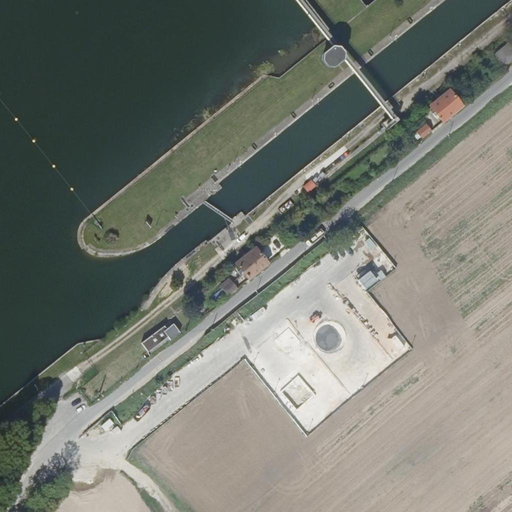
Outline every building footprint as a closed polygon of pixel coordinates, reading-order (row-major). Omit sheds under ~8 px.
[(503,68),(511,61),(511,59),(507,53),(497,61),(503,68)] [(443,122),(462,107),(450,92),(431,107),(443,122)] [(418,132),(424,137),(432,131),(427,125),(418,132)] [(250,279),(268,263),(256,248),(237,263),(250,279)] [(229,296),(238,288),(234,281),(224,289),(229,296)] [(170,341),(181,333),(170,321),(141,344),(148,352),(167,337),(170,341)]
